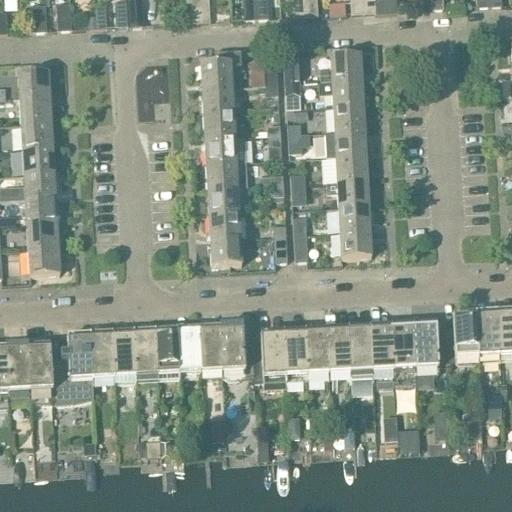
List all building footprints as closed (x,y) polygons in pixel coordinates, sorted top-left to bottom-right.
[(240,0),(242,26),(255,25),(253,0),(240,0)] [(253,0),(255,25),(267,24),(275,23),(274,13),(266,13),(265,0),(253,0)] [(290,0),(292,23),(304,22),(303,0),(290,0)] [(315,0),(303,0),(304,22),(317,21),(315,0)] [(361,0),(349,0),(351,20),(362,19),(361,0)] [(373,0),(361,0),(362,19),(374,18),(373,0)] [(417,0),(418,16),(430,15),(429,0),(417,0)] [(440,0),(429,0),(430,15),(442,15),(440,0)] [(486,0),(474,0),(475,13),(488,12),(486,0)] [(499,0),(486,0),(488,12),(500,11),(499,0)] [(207,1),(195,2),(197,28),(209,27),(207,1)] [(195,2),(183,2),(185,29),(197,28),(195,2)] [(142,31),(140,5),(127,5),(129,32),(142,31)] [(343,6),(328,7),(329,21),(344,20),(343,6)] [(124,7),(114,8),(115,33),(126,32),(124,7)] [(70,35),(69,9),(54,10),(56,36),(70,35)] [(46,37),(44,10),(30,11),(32,38),(46,37)] [(94,13),(94,21),(95,34),(106,34),(105,12),(94,13)] [(95,34),(94,21),(85,22),(86,35),(95,34)] [(199,70),(200,96),(230,94),(229,72),(240,71),(239,57),(210,59),(210,69),(199,70)] [(329,75),(319,76),(320,88),(320,89),(360,87),(359,60),(329,62),(329,75)] [(283,65),(284,91),(296,90),(295,64),(283,65)] [(263,92),(276,92),(275,65),(262,66),(263,92)] [(12,106),(18,105),(48,104),(47,78),(17,80),(18,96),(11,96),(12,106)] [(360,87),(320,89),(321,101),(331,100),(331,114),(362,112),(360,87)] [(296,90),(284,91),(285,101),(297,100),(296,90)] [(276,101),(276,92),(263,92),(264,102),(276,101)] [(231,119),(230,94),(200,96),(201,121),(231,119)] [(49,129),(48,104),(18,105),(20,131),(49,129)] [(331,114),(333,139),(363,138),(362,112),(331,114)] [(306,115),(293,116),(293,125),(307,124),(306,115)] [(233,145),(231,119),(201,121),(203,147),(233,145)] [(20,131),(21,156),(51,155),(49,129),(20,131)] [(286,131),(287,142),(300,141),(299,130),(286,131)] [(278,131),(266,132),(266,142),(279,141),(278,131)] [(333,139),(334,164),(364,163),(363,138),(333,139)] [(279,141),(266,142),(267,152),(280,152),(279,141)] [(301,157),(300,141),(287,142),(288,158),(301,157)] [(234,169),(233,145),(203,147),(204,171),(234,169)] [(22,182),(52,180),(51,155),(21,156),(22,182)] [(364,163),(334,164),(336,190),(366,188),(364,163)] [(234,169),(204,171),(206,197),(235,196),(234,169)] [(22,182),(24,206),(54,205),(52,180),(22,182)] [(302,180),(289,181),(290,191),(303,190),(302,180)] [(269,182),(256,183),(256,193),(269,192),(282,192),(281,181),(269,182)] [(367,213),(366,188),(325,190),(326,200),(336,199),(337,215),(367,213)] [(303,190),(290,191),(290,202),(303,201),(303,190)] [(282,192),(269,192),(270,203),(282,202),(282,192)] [(206,197),(207,222),(237,220),(235,196),(206,197)] [(25,231),(55,230),(54,205),(24,206),(25,231)] [(337,215),(338,240),(369,238),(367,213),(337,215)] [(207,222),(208,247),(238,246),(237,220),(207,222)] [(291,224),(292,243),(305,242),(303,223),(291,224)] [(25,231),(27,256),(57,255),(55,230),(25,231)] [(271,232),(272,244),(284,243),(284,232),(271,232)] [(370,264),(369,238),(338,240),(340,265),(370,264)] [(306,267),(305,242),(292,243),(294,267),(306,267)] [(286,268),(284,243),(272,244),(273,269),(286,268)] [(240,271),(238,246),(208,247),(210,272),(240,271)] [(58,281),(57,255),(27,256),(28,282),(58,281)] [(511,315),(496,316),(496,322),(499,362),(511,361),(511,315)] [(496,316),(474,318),(474,323),(477,364),(499,362),(496,322),(496,316)] [(453,349),(444,349),(445,369),(454,369),(454,365),(477,364),(474,323),(474,318),(451,319),(451,324),(452,332),(453,349)] [(434,328),(412,329),(412,335),(414,375),(446,373),(445,369),(444,349),(435,350),(434,333),(434,328)] [(412,329),(390,330),(390,336),(392,377),(414,375),(412,335),(412,329)] [(390,330),(368,332),(369,337),(371,378),(371,384),(375,383),(376,394),(392,394),(391,377),(392,377),(390,336),(390,330)] [(240,331),(218,332),(219,337),(221,378),(243,377),(243,383),(253,382),(251,352),(241,352),(240,336),(240,331)] [(218,332),(196,333),(196,338),(199,380),(199,385),(221,384),(221,378),(219,337),(218,332)] [(368,332),(347,333),(347,338),(349,379),(371,378),(369,337),(368,332)] [(196,333),(175,335),(175,340),(177,381),(199,380),(196,338),(196,333)] [(347,333),(325,334),(325,340),(328,380),(349,379),(347,338),(347,333)] [(325,334),(303,335),(303,341),(306,381),(328,380),(325,340),(325,334)] [(175,335),(153,336),(153,341),(156,382),(156,388),(178,386),(177,381),(175,340),(175,335)] [(303,335),(282,336),(282,342),(284,383),(306,381),(303,341),(303,335)] [(153,336),(132,337),(132,342),(134,383),(156,382),(153,341),(153,336)] [(260,352),(251,352),(253,382),(253,389),(262,388),(263,396),(285,395),(284,383),(282,342),(282,336),(259,338),(260,343),(260,352)] [(132,337),(111,338),(111,343),(113,385),(114,390),(135,389),(134,383),(132,342),(132,337)] [(111,338),(89,339),(89,345),(92,386),(113,385),(111,343),(111,338)] [(67,365),(49,366),(51,410),(55,410),(61,410),(66,409),(74,409),(93,405),(92,391),(92,386),(89,345),(89,339),(66,341),(66,346),(67,365)] [(48,350),(26,351),(27,356),(29,397),(29,408),(44,410),(51,410),(49,366),(48,355),(48,350)] [(26,351),(5,352),(5,357),(7,398),(29,397),(27,356),(26,351)] [(500,401),(487,401),(487,423),(500,423),(500,401)] [(361,406),(351,406),(351,421),(362,421),(361,406)] [(446,417),(433,418),(433,432),(447,431),(446,417)] [(298,422),(286,423),(287,434),(299,434),(298,422)] [(222,425),(210,426),(212,448),(223,447),(222,425)] [(353,452),(352,434),(343,434),(344,453),(353,452)] [(331,439),(322,440),(323,452),(331,451),(331,439)] [(159,445),(144,446),(145,459),(160,458),(159,445)] [(168,445),(159,445),(160,458),(169,457),(168,445)] [(94,447),(82,448),(82,461),(95,460),(94,447)] [(266,458),(265,447),(257,448),(258,458),(266,458)]
